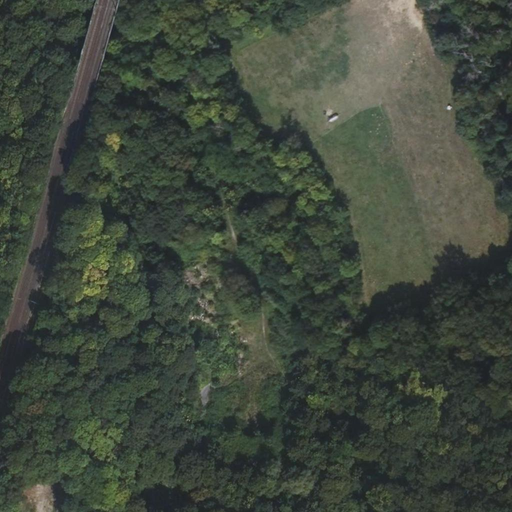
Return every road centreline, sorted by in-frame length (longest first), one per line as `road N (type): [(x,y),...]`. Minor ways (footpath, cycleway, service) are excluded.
road 1 (track): [(52,0),(136,38),(339,313),(394,374),(511,471)]
road 2 (track): [(360,511),(310,435),(278,365),(219,210),(211,139)]
